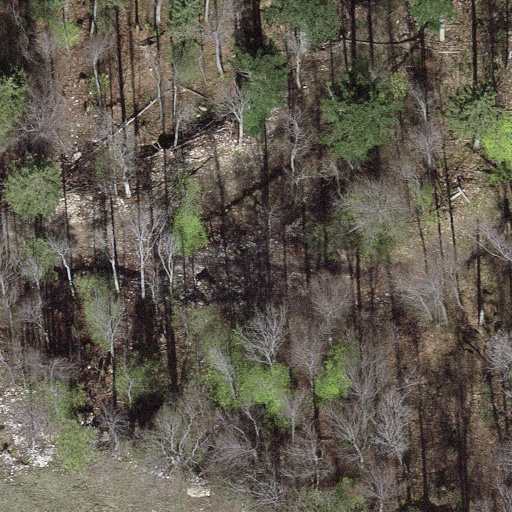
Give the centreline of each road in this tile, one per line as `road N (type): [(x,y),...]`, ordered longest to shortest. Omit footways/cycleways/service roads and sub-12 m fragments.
road 1 (track): [(398,0),(332,101),(228,183),(101,231),(0,245)]
road 2 (track): [(101,231),(234,268),(365,271),(415,259),(480,208),(511,198)]
